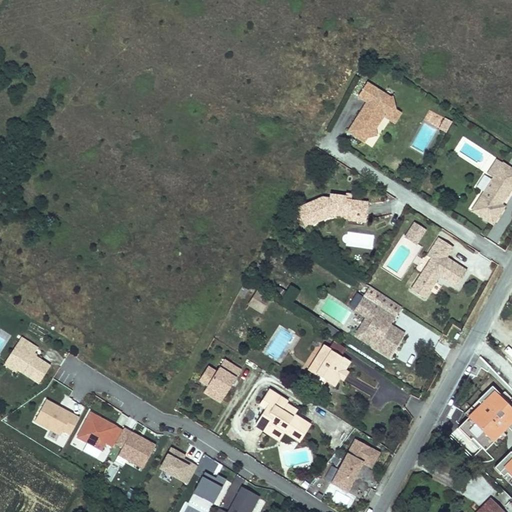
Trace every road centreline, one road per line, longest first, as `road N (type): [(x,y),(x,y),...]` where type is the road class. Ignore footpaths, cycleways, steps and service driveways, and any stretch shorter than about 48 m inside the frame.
road 1 (residential): [(325,511),(187,423),(156,419),(76,367)]
road 2 (tertiary): [(511,265),(378,511)]
